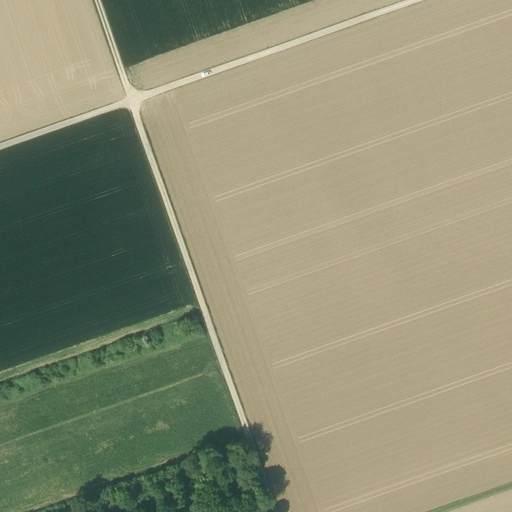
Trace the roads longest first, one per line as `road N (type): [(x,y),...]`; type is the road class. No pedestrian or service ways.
road 1 (track): [(94,0),(272,511)]
road 2 (unclassified): [(0,147),(418,0)]
